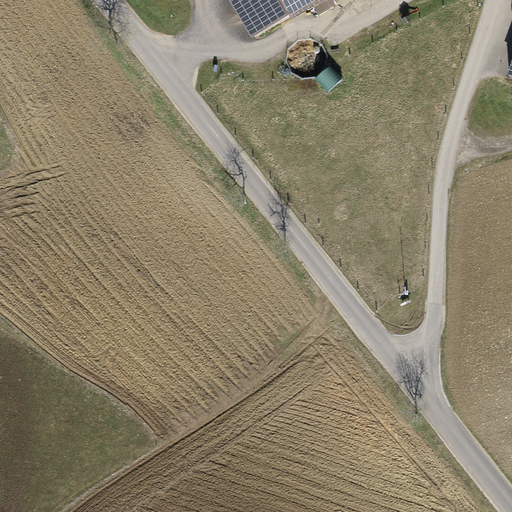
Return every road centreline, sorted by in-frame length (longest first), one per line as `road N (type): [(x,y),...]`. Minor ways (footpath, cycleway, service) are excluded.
road 1 (unclassified): [(511,504),(106,0)]
road 2 (track): [(438,419),(439,176),(497,0)]
